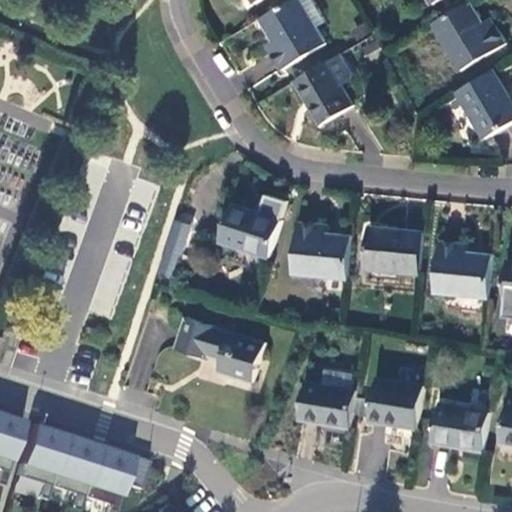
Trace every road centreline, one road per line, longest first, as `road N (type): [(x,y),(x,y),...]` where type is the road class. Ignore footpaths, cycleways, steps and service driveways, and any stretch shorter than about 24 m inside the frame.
road 1 (residential): [(511,189),(316,172),(276,159),(246,127),(185,29),(180,0)]
road 2 (tertiary): [(240,511),(192,452),(0,389)]
road 3 (tertiary): [(424,511),(356,497),(295,511)]
